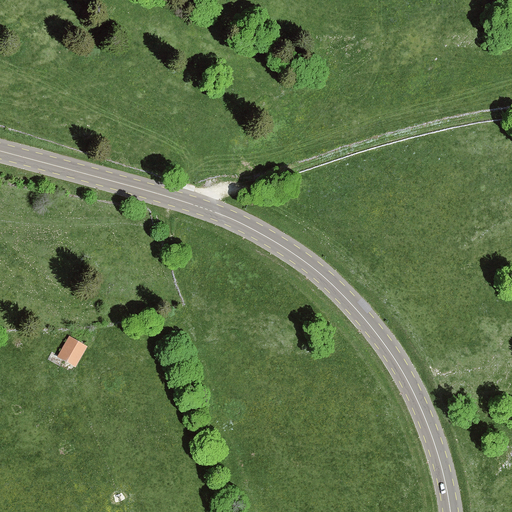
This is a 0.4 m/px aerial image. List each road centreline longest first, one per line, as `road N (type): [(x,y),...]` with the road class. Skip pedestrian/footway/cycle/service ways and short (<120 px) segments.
road 1 (primary): [(450,511),(433,439),(399,367),(375,331),(299,257),(199,206),(0,151)]
road 2 (track): [(199,206),(218,183),(247,188),(391,137),(511,114)]
road 3 (trunk): [(0,403),(70,511)]
